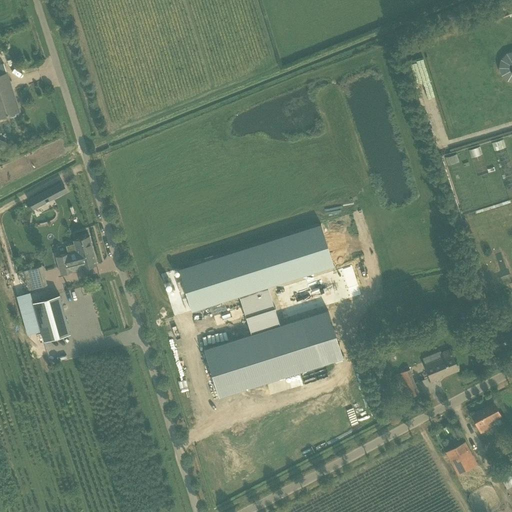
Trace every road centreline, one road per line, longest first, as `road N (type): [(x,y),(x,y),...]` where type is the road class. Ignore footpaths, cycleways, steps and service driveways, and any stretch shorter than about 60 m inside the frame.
road 1 (unclassified): [(200,511),(35,0)]
road 2 (unclassified): [(248,511),(511,373)]
